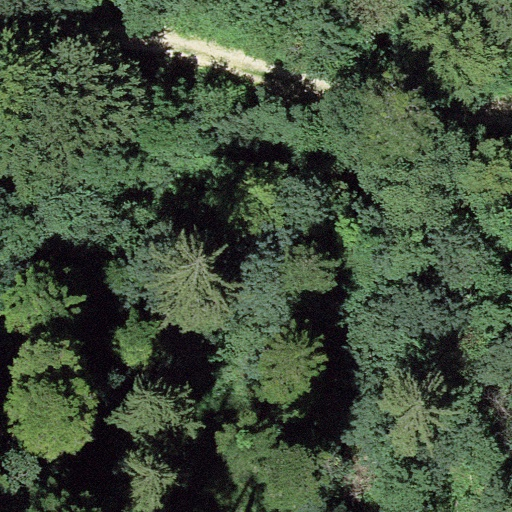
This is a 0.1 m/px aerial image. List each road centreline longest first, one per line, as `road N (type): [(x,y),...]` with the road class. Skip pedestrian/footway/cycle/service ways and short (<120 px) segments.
road 1 (track): [(511,115),(317,87),(110,22),(0,35)]
road 2 (track): [(348,0),(450,111)]
